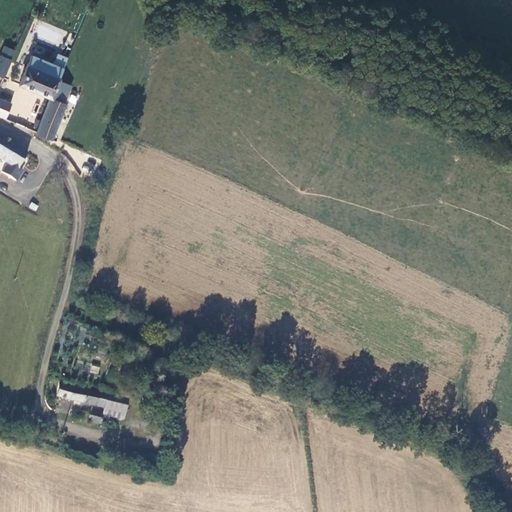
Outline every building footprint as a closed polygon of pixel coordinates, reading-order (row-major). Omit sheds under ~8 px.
[(12,61),(20,65),(22,58),(13,55),(12,61)] [(36,133),(52,140),(67,104),(64,102),(70,85),(59,79),(63,68),(60,66),(32,55),(19,83),(50,97),(36,133)] [(0,117),(7,119),(12,102),(0,98),(0,117)] [(67,104),(52,140),(65,146),(80,109),(67,104)] [(16,143),(0,134),(0,157),(6,161),(7,160),(9,161),(4,171),(17,179),(23,168),(20,166),(19,167),(17,165),(20,160),(22,161),(27,152),(15,145),(16,143)] [(98,374),(100,367),(91,365),(89,372),(98,374)] [(61,383),(58,395),(98,403),(100,397),(97,395),(97,391),(61,383)] [(100,397),(98,403),(105,404),(105,411),(114,414),(114,419),(121,421),(123,410),(118,408),(121,396),(97,391),(97,395),(100,397)] [(79,409),(78,417),(102,424),(104,415),(79,409)]
